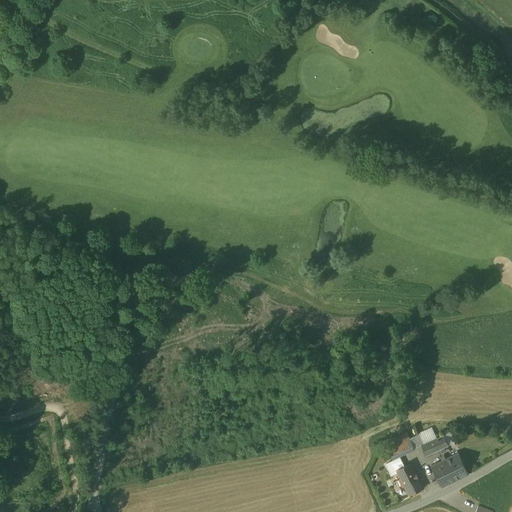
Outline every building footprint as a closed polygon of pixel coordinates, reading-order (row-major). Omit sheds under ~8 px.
[(423,441),(427,451),(447,442),(442,432),(423,441)] [(387,445),(392,456),(415,447),(410,435),(387,445)] [(431,466),(442,488),(469,475),(459,452),(431,466)] [(405,467),(400,457),(386,464),(391,475),(398,472),(409,494),(423,488),(411,464),(405,467)] [(481,502),(476,511),(492,511),(494,508),(481,502)]
